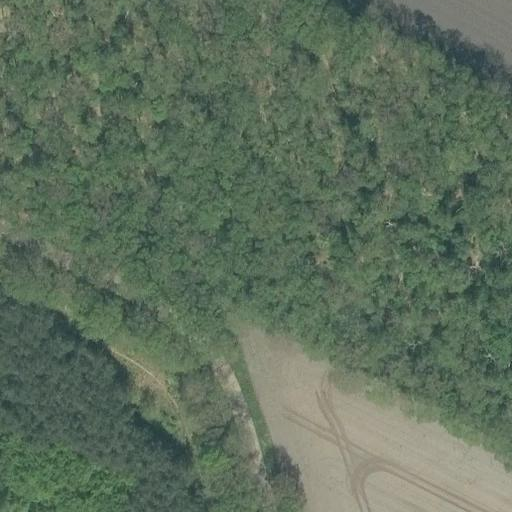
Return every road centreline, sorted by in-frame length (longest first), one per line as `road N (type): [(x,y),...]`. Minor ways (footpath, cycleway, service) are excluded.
road 1 (track): [(267,511),(229,391),(186,333),(0,232)]
road 2 (track): [(258,0),(114,290)]
